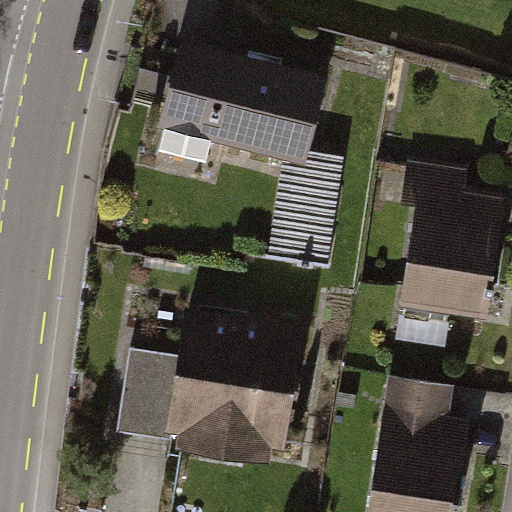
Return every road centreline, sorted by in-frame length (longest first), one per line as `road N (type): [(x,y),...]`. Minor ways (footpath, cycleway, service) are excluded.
road 1 (secondary): [(0,480),(42,141)]
road 2 (secondary): [(42,141),(70,11)]
